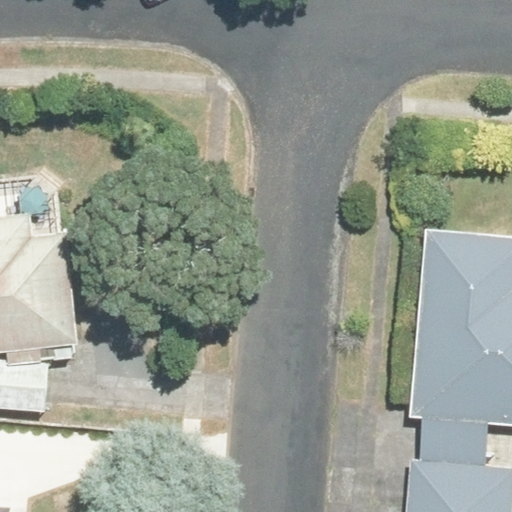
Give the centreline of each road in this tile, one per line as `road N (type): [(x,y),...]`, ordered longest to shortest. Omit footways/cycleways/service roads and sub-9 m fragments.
road 1 (residential): [(271,511),(313,21)]
road 2 (residential): [(36,0),(313,21)]
road 3 (residential): [(313,21),(511,38)]
